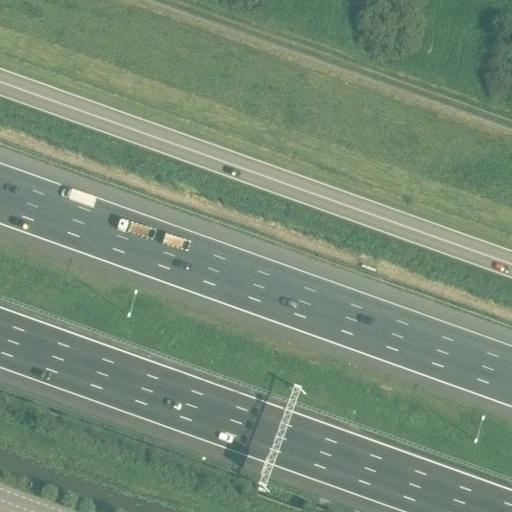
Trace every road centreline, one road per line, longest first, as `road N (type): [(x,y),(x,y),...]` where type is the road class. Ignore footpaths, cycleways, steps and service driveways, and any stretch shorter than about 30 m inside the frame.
road 1 (primary): [(0,84),(511,266)]
road 2 (motorway): [(511,375),(0,194)]
road 3 (motorway): [(0,337),(489,511)]
road 4 (track): [(190,0),(511,113)]
